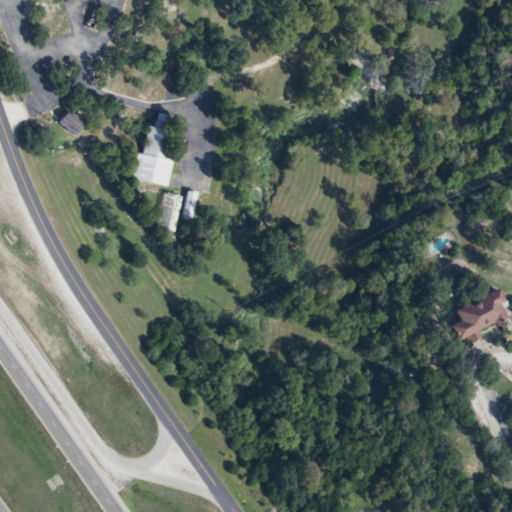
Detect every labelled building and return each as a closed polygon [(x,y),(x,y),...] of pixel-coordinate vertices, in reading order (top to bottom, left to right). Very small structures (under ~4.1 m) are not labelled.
[(61,123),(70,111),(87,124),(78,136),(61,123)] [(160,121),(161,113),(170,115),(169,123),(160,121)] [(132,186),(138,152),(143,153),(148,125),(155,126),(156,121),(160,121),(169,123),(171,124),(170,130),(175,130),(170,159),(178,161),(172,193),(167,192),(132,186)] [(167,192),(159,229),(179,233),(186,196),(172,193),(167,192)] [(455,311),(460,324),(451,328),(458,344),(469,339),(471,345),(482,340),(478,333),(511,319),(499,292),(455,311)]
